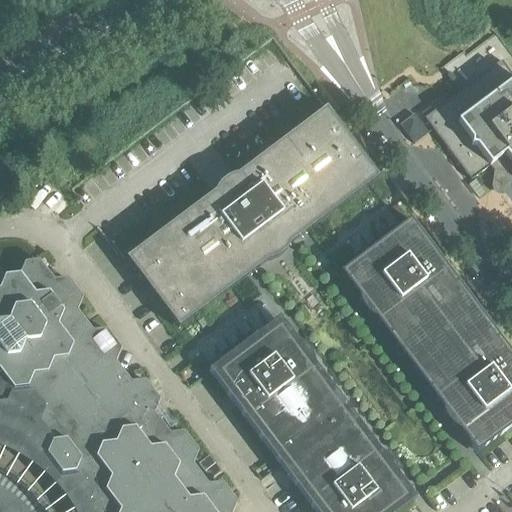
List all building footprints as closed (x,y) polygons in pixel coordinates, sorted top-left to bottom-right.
[(511,79),(500,63),(424,120),(470,181),(488,167),(493,173),(503,174),(503,166),(499,160),(503,156),(511,167),(511,79)] [(233,188),(229,193),(222,196),(216,198),(213,194),(211,195),(124,261),(127,265),(142,285),(148,292),(151,296),(160,308),(163,305),(178,324),(243,275),(262,260),(264,257),(266,254),(269,251),(272,249),(276,246),(281,244),(285,243),(369,178),(356,159),(360,156),(325,110),(237,176),(235,177),(238,181),(233,188)] [(398,126),(412,145),(427,134),(412,115),(398,126)] [(366,260),(346,275),(361,295),(363,296),(365,298),(368,300),(372,304),(374,307),(375,311),(377,315),(378,318),(445,406),(448,407),(450,409),(454,412),(457,416),(460,421),(462,425),(462,428),(477,448),(496,433),(499,437),(511,427),(511,359),(473,306),(467,298),(409,221),(404,225),(400,227),(389,236),(362,256),(366,260)] [(207,487),(192,467),(198,454),(183,434),(168,435),(154,416),(159,402),(145,382),(131,384),(116,365),(121,352),(106,332),(91,334),(77,314),(82,301),(67,281),(53,283),(38,262),(24,264),(18,278),(4,279),(0,274),(0,384),(0,385),(3,380),(12,393),(26,391),(41,411),(36,424),(51,444),(65,443),(79,462),(74,475),(89,495),(84,508),(86,511),(233,511),(236,505),(221,485),(207,487)] [(391,511),(408,499),(394,481),(390,479),(386,475),(382,471),(379,466),(377,462),(377,459),(376,457),(311,370),(307,368),(304,366),(296,359),(294,354),(292,350),(292,346),(277,327),(258,341),(255,338),(209,372),(314,511),(391,511)] [(199,465),(211,481),(221,473),(209,457),(199,465)] [(0,511),(44,511),(44,510),(36,502),(27,493),(18,486),(8,480),(0,475),(0,511)]
